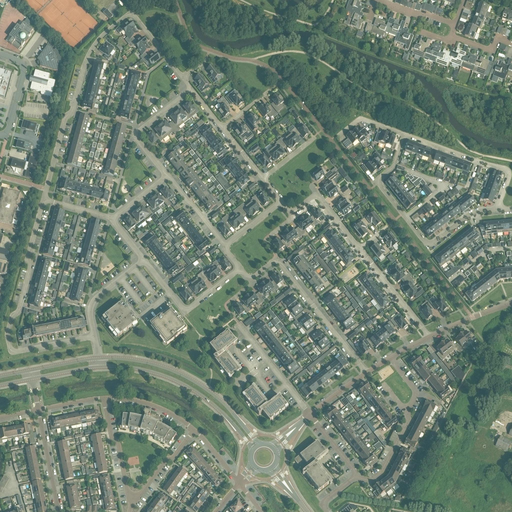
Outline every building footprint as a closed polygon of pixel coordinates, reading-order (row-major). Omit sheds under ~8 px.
[(361,3),(359,3),(352,0),(349,0),(346,11),(350,13),(360,16),(362,8),(360,7),(361,3)] [(478,9),(488,13),(490,6),(480,3),(478,9)] [(486,18),(488,13),(478,9),(476,15),(486,18)] [(109,12),(107,10),(103,13),(105,15),(110,20),(113,16),(109,12)] [(508,21),(511,12),(506,10),(502,19),(508,21)] [(362,17),(360,16),(350,13),(346,25),(360,30),(363,22),(360,21),(362,17)] [(484,24),(486,18),(476,15),(474,20),(484,24)] [(387,26),(383,25),(384,22),(377,19),(374,26),(371,24),(368,32),(383,37),(384,34),(384,33),(387,26)] [(396,37),(403,22),(402,22),(401,27),(396,25),(398,22),(390,19),(387,26),(384,33),(396,37)] [(482,30),(484,24),(474,20),(473,25),(472,26),(479,28),(479,29),(482,30)] [(122,25),(116,30),(119,34),(123,31),(126,34),(125,35),(134,28),(130,22),(124,27),(122,25)] [(403,22),(396,37),(394,42),(406,47),(404,51),(408,52),(414,37),(406,34),(407,31),(403,30),(406,23),(403,22)] [(32,31),(26,26),(23,23),(20,28),(17,26),(9,37),(10,37),(11,35),(13,37),(9,43),(12,45),(18,50),(21,47),(22,47),(22,46),(22,47),(25,43),(25,44),(26,43),(27,43),(27,42),(28,41),(28,40),(29,39),(28,39),(30,35),(32,31)] [(472,26),(473,25),(469,24),(467,30),(477,34),(479,29),(479,28),(472,26)] [(128,45),(134,40),(133,38),(138,34),(136,32),(137,31),(135,28),(134,29),(135,28),(134,28),(125,35),(127,38),(125,40),(128,45)] [(475,40),(477,34),(467,30),(465,36),(475,40)] [(114,42),(117,46),(124,40),(121,37),(114,42)] [(137,51),(147,43),(143,38),(136,43),(134,40),(128,45),(129,45),(130,44),(132,47),(134,45),(138,50),(137,51)] [(424,60),(431,41),(428,40),(426,44),(422,42),(421,45),(416,44),(412,56),(424,60)] [(109,61),(112,57),(110,55),(114,48),(106,42),(103,46),(103,45),(101,48),(101,49),(100,51),(105,55),(104,57),(109,61)] [(142,60),(147,56),(145,54),(150,49),(146,44),(147,43),(137,51),(142,56),(140,57),(142,60)] [(428,48),(424,60),(436,64),(440,52),(441,49),(442,46),(435,43),(434,43),(432,49),(428,48)] [(37,60),(38,60),(38,61),(39,61),(37,62),(37,63),(37,64),(38,65),(40,65),(40,66),(40,67),(57,71),(58,69),(58,67),(58,64),(58,63),(61,63),(60,60),(60,57),(58,53),(57,50),(56,49),(54,51),(52,49),(51,47),(49,46),(48,45),(37,60)] [(449,64),(453,52),(454,49),(451,48),(450,52),(445,51),(444,54),(440,52),(436,64),(448,68),(449,64)] [(461,68),(466,53),(458,51),(457,53),(453,52),(449,64),(461,68)] [(147,56),(142,60),(146,65),(149,63),(151,66),(152,65),(153,66),(156,63),(155,62),(160,59),(155,53),(149,58),(147,56)] [(473,72),(477,61),(478,58),(470,55),(469,58),(465,56),(461,68),(473,72)] [(477,61),(473,72),(485,76),(490,62),(482,59),(481,62),(477,61)] [(94,62),(93,66),(93,67),(102,70),(105,71),(107,65),(108,62),(102,60),(101,63),(95,61),(94,63),(94,62)] [(507,76),(510,66),(503,64),(502,67),(497,65),(493,76),(505,80),(507,76)] [(3,67),(0,66),(0,97),(5,100),(12,74),(6,72),(7,70),(5,69),(4,72),(2,71),(3,67)] [(213,84),(218,80),(216,78),(220,75),(212,66),(206,70),(212,77),(209,79),(213,84)] [(129,70),(127,77),(131,78),(138,80),(139,80),(139,79),(140,79),(141,75),(140,75),(141,74),(134,72),(135,69),(129,68),(129,70)] [(48,79),(49,75),(35,71),(33,78),(31,77),(30,82),(32,83),(30,90),(42,93),(41,95),(51,98),(55,81),(48,79)] [(200,75),(195,80),(200,86),(197,88),(201,94),(206,90),(204,88),(208,85),(207,84),(208,83),(205,80),(204,81),(200,75)] [(127,77),(126,82),(129,82),(138,85),(139,81),(138,81),(138,80),(131,78),(127,77)] [(231,94),(226,98),(230,104),(233,102),(236,106),(237,106),(238,107),(239,106),(239,107),(242,104),(243,103),(240,99),(241,99),(239,96),(238,97),(237,95),(237,94),(235,91),(231,94)] [(272,100),(275,104),(272,107),(277,112),(282,108),(280,105),(283,102),(282,100),(280,97),(279,98),(277,94),(276,95),(275,95),(272,97),(272,98),(271,99),(272,100)] [(226,108),(229,105),(223,98),(217,102),(221,107),(218,110),(219,111),(219,112),(221,115),(222,114),(224,118),(225,117),(226,117),(229,115),(229,114),(230,113),(229,112),(226,108)] [(94,109),(95,105),(84,102),(84,103),(83,103),(82,107),(83,107),(82,108),(89,110),(88,112),(95,114),(97,110),(94,109)] [(186,104),(182,106),(187,112),(191,118),(199,112),(196,107),(196,108),(195,106),(192,108),(190,105),(189,104),(188,103),(187,102),(186,104)] [(268,110),(265,106),(264,106),(263,105),(262,106),(262,105),(259,108),(258,109),(264,117),(268,115),(270,118),(273,116),(274,117),(277,115),(271,108),(268,110)] [(178,110),(174,113),(183,124),(191,118),(187,112),(184,114),(180,110),(179,111),(178,110)] [(130,115),(130,114),(119,111),(117,117),(116,117),(115,120),(121,121),(122,118),(128,120),(129,119),(130,115)] [(179,128),(183,124),(174,113),(171,115),(172,116),(170,118),(174,123),(171,125),(177,132),(180,130),(179,128)] [(247,120),(250,124),(248,126),(252,132),(258,128),(255,125),(258,122),(257,120),(255,117),(252,114),(251,115),(250,114),(247,117),(248,117),(247,118),(248,120),(247,120)] [(37,124),(23,121),(19,120),(23,121),(21,128),(17,127),(17,128),(21,129),(35,133),(35,132),(37,133),(36,136),(39,125),(37,124)] [(177,132),(171,125),(168,127),(165,122),(163,124),(162,122),(159,125),(168,136),(173,133),(174,135),(177,132)] [(296,131),(299,134),(299,133),(303,139),(304,138),(305,138),(308,136),(307,135),(308,134),(308,133),(301,124),(298,126),(300,128),(296,131)] [(156,129),(155,130),(158,135),(156,137),(160,143),(163,140),(167,136),(168,137),(168,136),(159,125),(155,128),(156,129)] [(244,130),(240,125),(240,126),(239,125),(238,126),(237,125),(234,127),(235,128),(233,129),(236,132),(238,135),(240,137),(243,134),(248,140),(253,136),(246,127),(244,130)] [(210,131),(208,128),(208,129),(206,126),(203,129),(201,126),(199,128),(195,131),(190,135),(192,137),(196,134),(198,132),(200,135),(201,138),(210,131)] [(299,134),(296,131),(293,126),(290,129),(289,129),(289,131),(291,135),(288,137),(295,146),(298,144),(298,143),(300,141),(296,136),(299,134)] [(357,128),(351,133),(358,141),(360,144),(366,139),(365,138),(368,136),(362,128),(359,130),(357,128)] [(148,135),(147,137),(151,142),(148,144),(149,145),(150,147),(158,141),(160,143),(156,137),(151,131),(147,134),(148,135)] [(210,131),(201,138),(205,142),(207,141),(213,136),(211,133),(212,133),(210,131)] [(385,146),(389,135),(382,132),(380,138),(376,136),(374,142),(385,146)] [(358,140),(358,141),(351,133),(346,137),(348,139),(342,144),(347,149),(352,144),(352,145),(358,140)] [(389,135),(385,146),(385,145),(392,147),(391,149),(394,151),(397,144),(393,143),(396,137),(389,135)] [(209,147),(217,141),(213,136),(207,141),(211,145),(209,146),(209,147)] [(293,148),(295,146),(288,137),(286,140),(285,138),(282,140),(281,139),(279,141),(283,146),(285,144),(290,149),(292,147),(293,148)] [(18,139),(16,148),(30,152),(32,143),(18,139)] [(213,152),(221,145),(219,142),(219,143),(217,141),(209,147),(211,149),(213,152)] [(280,148),(283,146),(279,141),(276,143),(277,144),(275,146),(276,147),(273,150),(272,148),(280,158),(282,156),(282,155),(285,153),(280,148)] [(411,153),(414,145),(408,142),(405,152),(410,155),(411,153)] [(190,147),(194,151),(198,147),(195,143),(190,147)] [(221,145),(213,152),(214,151),(216,153),(216,152),(218,155),(217,156),(218,158),(223,155),(221,153),(225,150),(223,148),(223,147),(221,145)] [(417,155),(420,147),(414,145),(411,153),(417,155)] [(171,163),(181,155),(178,151),(180,150),(177,147),(172,151),(174,153),(167,159),(171,163)] [(417,155),(416,157),(419,158),(419,159),(421,160),(422,157),(425,149),(420,147),(417,155)] [(267,151),(263,154),(265,156),(267,159),(270,157),(271,158),(274,162),(277,160),(280,158),(272,148),(267,152),(267,151)] [(430,163),(432,157),(429,156),(431,151),(425,149),(422,157),(428,159),(427,162),(430,163)] [(440,163),(443,155),(437,153),(435,158),(432,157),(430,163),(433,164),(434,161),(440,163)] [(82,159),(78,158),(70,155),(68,160),(77,163),(81,164),(82,159)] [(174,168),(185,160),(181,155),(171,163),(174,168)] [(371,163),(377,171),(378,171),(378,172),(383,168),(382,167),(383,167),(379,162),(382,160),(378,155),(375,157),(377,159),(371,163)] [(445,165),(448,157),(443,155),(440,163),(445,165)] [(267,159),(265,156),(261,159),(259,156),(257,158),(264,168),(265,167),(266,168),(267,168),(270,166),(270,165),(271,164),(267,159)] [(12,159),(10,167),(24,171),(26,172),(24,177),(33,180),(38,159),(30,157),(28,164),(12,159)] [(221,161),(219,163),(223,168),(226,166),(228,168),(235,162),(233,160),(232,160),(230,157),(227,160),(226,158),(221,161)] [(445,165),(444,167),(450,169),(451,167),(454,159),(448,157),(445,165)] [(450,169),(450,170),(455,172),(456,169),(459,161),(454,159),(451,167),(450,169)] [(178,172),(186,166),(182,162),(185,160),(174,168),(178,172)] [(456,169),(455,172),(461,174),(462,172),(465,163),(459,161),(456,169)] [(228,168),(226,169),(228,171),(229,171),(230,173),(238,167),(236,165),(237,164),(235,162),(228,168)] [(372,176),(377,171),(371,163),(365,167),(364,165),(361,168),(365,173),(368,171),(372,176)] [(462,172),(461,174),(466,176),(467,173),(468,174),(471,165),(465,163),(462,172)] [(186,166),(178,172),(181,176),(191,168),(189,170),(186,166)] [(234,178),(242,172),(238,167),(230,173),(234,178)] [(191,168),(181,176),(184,180),(195,172),(191,168)] [(327,179),(335,173),(335,172),(332,174),(330,171),(327,173),(322,168),(319,171),(318,170),(313,173),(314,175),(312,176),(317,182),(320,179),(323,177),(324,176),(327,179)] [(347,177),(342,169),(341,168),(338,170),(344,179),(347,177)] [(102,169),(101,174),(104,175),(113,178),(114,172),(105,170),(102,169)] [(62,172),(60,178),(63,179),(62,181),(61,184),(60,188),(61,188),(60,190),(66,192),(69,180),(63,178),(65,172),(62,172)] [(187,186),(198,177),(195,172),(184,180),(185,182),(187,186)] [(237,183),(246,176),(244,174),(242,172),(234,178),(236,177),(237,179),(239,182),(237,183)] [(490,177),(500,181),(502,175),(497,173),(497,174),(491,172),(490,177)] [(326,193),(336,185),(332,180),(337,176),(335,173),(327,179),(329,182),(328,183),(327,183),(325,185),(322,188),(326,193)] [(399,182),(393,174),(386,179),(388,182),(385,184),(388,187),(390,189),(399,182)] [(237,183),(236,184),(240,188),(242,191),(248,186),(246,184),(249,181),(247,179),(248,178),(246,176),(237,183)] [(192,190),(202,182),(198,177),(187,186),(190,189),(191,188),(192,190)] [(498,186),(500,181),(490,177),(491,178),(489,183),(498,186)] [(71,192),(74,181),(69,180),(66,192),(66,191),(71,192)] [(195,194),(205,186),(202,182),(192,190),(195,194)] [(399,182),(390,189),(393,193),(402,186),(399,182)] [(486,182),(484,188),(487,189),(496,192),(498,186),(489,183),(486,182)] [(83,187),(81,195),(86,196),(88,188),(89,184),(84,183),(84,184),(83,187)] [(340,196),(348,190),(346,186),(340,191),(338,188),(336,190),(334,187),(336,186),(336,185),(326,193),(330,199),(331,199),(334,196),(334,197),(337,195),(336,194),(338,193),(340,196)] [(199,198),(209,190),(205,186),(195,194),(199,198)] [(396,197),(405,190),(402,186),(393,193),(396,197)] [(432,194),(427,188),(426,186),(422,189),(428,197),(432,194)] [(163,189),(160,191),(164,197),(171,205),(173,208),(175,207),(171,201),(174,198),(172,196),(175,194),(173,192),(172,191),(170,193),(166,188),(164,190),(163,189)] [(12,219),(13,216),(14,216),(17,203),(17,200),(18,200),(20,193),(4,189),(2,196),(3,196),(2,199),(1,198),(0,202),(0,222),(11,225),(13,219),(12,219)] [(494,198),(496,192),(487,189),(485,195),(494,198)] [(103,190),(100,201),(106,202),(107,200),(108,197),(109,193),(108,193),(109,191),(103,190)] [(209,190),(199,198),(202,202),(212,194),(209,190)] [(340,211),(350,203),(348,200),(350,198),(348,196),(351,193),(348,190),(340,196),(343,199),(341,201),(341,200),(338,202),(339,203),(336,205),(335,205),(340,211)] [(399,201),(406,195),(403,191),(405,190),(396,197),(399,201)] [(258,194),(255,197),(257,199),(259,202),(263,207),(264,206),(265,207),(268,204),(269,203),(268,201),(262,193),(260,191),(258,194)] [(463,198),(470,207),(474,203),(472,200),(474,198),(470,193),(463,198)] [(205,207),(216,198),(212,194),(202,202),(205,207)] [(406,195),(399,201),(403,205),(411,198),(408,194),(406,195)] [(171,205),(164,197),(162,199),(158,195),(156,196),(155,195),(152,198),(161,209),(159,207),(164,203),(168,208),(171,205)] [(491,203),(494,198),(485,195),(483,200),(480,199),(479,202),(485,205),(486,202),(491,203)] [(259,202),(257,199),(255,197),(252,199),(253,200),(251,202),(252,203),(249,206),(255,214),(258,212),(258,211),(260,209),(256,204),(259,202)] [(153,215),(161,209),(152,198),(149,200),(150,201),(148,203),(151,208),(149,210),(153,215)] [(216,198),(205,207),(209,211),(216,206),(218,208),(223,204),(221,201),(219,203),(216,198)] [(411,198),(403,205),(404,206),(403,207),(406,210),(409,208),(410,210),(415,206),(413,204),(415,203),(411,198)] [(466,210),(470,207),(463,198),(463,199),(459,202),(466,210)] [(459,202),(455,205),(462,213),(466,210),(459,202)] [(350,203),(340,211),(344,216),(347,214),(348,214),(350,212),(350,211),(352,210),(354,213),(360,209),(357,205),(354,208),(352,205),(350,203)] [(255,214),(249,206),(246,208),(243,205),(238,208),(243,214),(246,212),(250,218),(252,216),(253,216),(255,214)] [(462,213),(455,205),(451,208),(457,215),(461,212),(462,213)] [(153,215),(149,210),(146,212),(142,207),(140,209),(139,207),(136,210),(145,222),(153,215)] [(241,216),(243,214),(238,208),(234,212),(236,216),(233,218),(240,226),(243,224),(242,224),(245,222),(241,216)] [(446,210),(453,218),(457,215),(451,208),(447,211),(446,210)] [(314,219),(317,222),(320,220),(322,222),(324,219),(317,210),(316,210),(315,209),(314,210),(314,209),(310,212),(311,212),(310,213),(314,219)] [(134,214),(132,215),(136,220),(133,222),(138,228),(145,222),(136,210),(133,213),(134,214)] [(446,210),(442,213),(449,221),(453,218),(446,210)] [(177,224),(185,217),(185,216),(183,213),(182,213),(181,212),(176,216),(175,214),(168,219),(172,223),(174,221),(177,224)] [(445,225),(449,221),(442,213),(438,216),(445,225)] [(362,219),(369,228),(369,227),(368,226),(372,223),(375,227),(380,223),(380,222),(378,218),(377,219),(373,214),(368,218),(367,216),(362,219)] [(317,222),(314,219),(311,221),(307,215),(304,218),(304,217),(301,219),(308,228),(311,225),(312,226),(314,225),(315,226),(317,224),(317,223),(317,222)] [(138,228),(133,222),(128,216),(125,219),(126,220),(124,222),(128,227),(126,229),(128,232),(135,226),(137,228),(138,228)] [(240,226),(233,218),(230,220),(227,216),(222,220),(225,224),(227,227),(230,225),(234,230),(237,228),(237,229),(240,226)] [(441,228),(445,225),(438,216),(434,219),(434,218),(441,228)] [(180,228),(188,222),(187,221),(188,220),(185,218),(186,217),(185,217),(177,224),(180,228)] [(437,231),(441,228),(434,218),(430,222),(437,231)] [(305,230),(308,228),(301,219),(298,221),(299,222),(296,224),(300,229),(298,231),(302,236),(304,234),(304,233),(306,231),(305,230)] [(368,228),(369,228),(362,219),(361,219),(362,220),(358,223),(359,225),(354,229),(358,234),(358,235),(360,238),(361,237),(362,238),(367,234),(364,230),(368,227),(368,228)] [(88,225),(99,228),(100,225),(101,222),(98,222),(90,220),(88,225)] [(183,232),(192,225),(189,222),(189,223),(188,222),(180,228),(183,232)] [(426,225),(433,234),(437,231),(430,222),(429,222),(431,224),(427,227),(426,225)] [(227,227),(225,224),(222,227),(221,226),(218,228),(224,236),(225,236),(226,237),(227,236),(228,236),(231,234),(230,233),(231,232),(227,227)] [(328,224),(321,229),(325,233),(326,232),(326,231),(331,227),(328,224)] [(484,228),(479,228),(481,234),(484,234),(485,235),(491,235),(490,224),(484,224),(484,228)] [(192,225),(183,232),(186,236),(194,230),(194,229),(194,228),(192,225)] [(429,238),(433,234),(426,225),(421,230),(423,233),(424,232),(429,238)] [(302,236),(298,231),(296,233),(291,228),(289,230),(288,229),(286,231),(292,240),(295,238),(296,239),(299,237),(299,238),(302,236)] [(473,229),(468,233),(474,241),(479,237),(478,236),(481,234),(479,228),(475,231),(473,229)] [(190,240),(198,233),(196,230),(195,231),(194,230),(186,236),(187,236),(190,240)] [(289,242),(292,240),(286,231),(283,234),(281,236),(285,242),(282,244),(284,246),(285,246),(286,248),(289,246),(288,245),(290,244),(289,242)] [(327,242),(335,236),(333,234),(331,231),(328,234),(326,232),(325,233),(320,236),(322,239),(323,238),(327,242)] [(149,238),(144,242),(145,243),(144,244),(147,247),(147,246),(148,247),(155,241),(157,240),(158,239),(156,236),(152,232),(148,236),(149,238)] [(193,244),(201,238),(200,237),(200,236),(198,233),(190,240),(193,244)] [(468,233),(463,236),(470,245),(473,242),(474,244),(476,243),(474,241),(468,233)] [(388,243),(384,246),(389,253),(394,250),(392,248),(397,244),(393,239),(394,238),(391,235),(390,236),(390,235),(384,239),(388,243)] [(327,243),(326,243),(330,248),(331,247),(332,246),(339,241),(337,239),(337,238),(335,236),(327,242),(327,243)] [(463,236),(458,240),(465,248),(466,250),(468,249),(466,247),(470,245),(463,236)] [(193,244),(192,244),(196,248),(204,241),(202,238),(201,239),(201,238),(193,244)] [(284,246),(282,244),(278,239),(277,240),(276,239),(273,241),(274,242),(272,243),(273,244),(279,252),(282,250),(281,249),(284,246)] [(155,241),(148,247),(151,250),(152,251),(158,246),(160,244),(157,240),(155,241)] [(458,240),(454,244),(460,252),(465,248),(458,240)] [(204,241),(196,248),(198,251),(196,253),(199,257),(205,252),(203,250),(208,246),(208,245),(206,242),(205,242),(204,241)] [(332,246),(331,247),(335,252),(342,246),(339,241),(332,246)] [(158,246),(152,251),(153,252),(152,252),(155,255),(163,249),(163,248),(160,244),(158,246)] [(450,247),(449,248),(456,256),(460,252),(454,244),(450,247)] [(385,257),(389,253),(384,246),(379,250),(376,245),(371,250),(372,251),(371,251),(373,254),(374,254),(378,259),(383,255),(385,257)] [(338,257),(346,250),(342,246),(335,252),(338,257)] [(449,248),(444,251),(451,260),(456,256),(449,248)] [(158,259),(166,253),(163,249),(155,255),(157,258),(158,259)] [(295,260),(292,262),(296,268),(304,262),(305,260),(302,256),(305,253),(302,250),(297,254),(293,258),(295,260)] [(342,261),(350,255),(348,252),(348,253),(346,250),(338,257),(342,261)] [(444,251),(439,255),(446,263),(451,260),(444,251)] [(161,263),(169,257),(166,253),(158,259),(159,260),(158,260),(161,263)] [(342,261),(341,262),(345,266),(343,268),(345,270),(352,265),(350,262),(354,260),(352,257),(350,255),(342,261)] [(439,255),(435,259),(439,264),(438,265),(440,268),(446,263),(439,255)] [(165,267),(171,262),(168,258),(169,257),(161,263),(163,266),(164,266),(165,267)] [(55,264),(56,260),(47,258),(47,260),(42,259),(40,265),(50,268),(51,263),(55,264)] [(218,264),(220,267),(224,272),(226,271),(226,272),(229,269),(230,268),(229,266),(223,258),(220,260),(221,261),(218,264)] [(304,262),(296,268),(299,271),(306,265),(309,264),(306,260),(305,260),(304,262)] [(167,271),(176,264),(174,265),(171,262),(165,267),(165,268),(167,271)] [(220,267),(218,264),(216,262),(213,264),(214,265),(212,267),(213,268),(210,271),(217,279),(219,277),(219,276),(221,274),(217,269),(220,267)] [(392,278),(401,271),(399,269),(400,268),(398,265),(399,264),(397,262),(392,266),(394,268),(389,272),(391,275),(390,275),(392,278)] [(306,265),(299,271),(302,275),(312,267),(309,263),(309,264),(306,265)] [(176,264),(167,271),(168,272),(167,272),(170,275),(171,276),(176,272),(178,274),(184,269),(182,267),(180,269),(176,264)] [(76,275),(86,278),(88,271),(83,270),(84,267),(78,266),(77,270),(76,275)] [(312,267),(302,275),(306,279),(315,271),(312,267)] [(203,272),(200,274),(204,279),(207,277),(211,283),(213,281),(214,281),(217,279),(210,271),(209,269),(206,272),(204,273),(203,272)] [(500,280),(505,280),(505,270),(496,271),(500,280)] [(309,283),(318,275),(315,271),(306,279),(309,283)] [(405,282),(411,276),(409,273),(407,275),(405,273),(403,274),(401,271),(392,278),(395,281),(395,280),(397,283),(403,279),(405,282)] [(495,284),(500,280),(496,271),(489,276),(488,274),(495,284)] [(74,274),(73,279),(76,280),(85,282),(86,278),(76,275),(74,274)] [(202,281),(204,279),(200,274),(198,276),(199,278),(196,279),(197,281),(194,283),(201,291),(204,289),(203,289),(206,287),(202,281)] [(275,283),(277,286),(280,283),(281,285),(284,282),(277,274),(277,275),(276,274),(275,275),(274,274),(271,276),(272,277),(271,278),(275,283)] [(495,284),(488,274),(483,278),(485,280),(490,287),(495,283),(495,284)] [(318,275),(309,283),(313,288),(322,280),(318,275)] [(361,275),(357,279),(359,281),(362,286),(370,280),(369,278),(368,277),(368,278),(366,275),(363,278),(361,275)] [(407,284),(402,289),(404,291),(403,292),(406,294),(415,287),(414,287),(412,285),(414,283),(412,281),(410,278),(411,276),(405,282),(407,284)] [(452,284),(453,286),(454,285),(455,284),(456,284),(456,283),(457,283),(458,283),(459,285),(465,280),(462,276),(458,279),(452,284)] [(73,279),(72,284),(75,285),(83,287),(85,282),(76,280),(73,279)] [(481,279),(479,281),(481,283),(486,290),(490,287),(485,280),(482,282),(481,279)] [(277,286),(275,283),(272,286),(268,280),(265,282),(262,284),(269,292),(272,290),(273,291),(275,289),(276,290),(278,289),(276,286),(277,286)] [(325,284),(322,280),(313,288),(316,292),(323,286),(325,289),(330,285),(327,282),(325,284)] [(366,290),(374,285),(372,282),(372,281),(372,282),(370,280),(362,286),(366,290)] [(198,294),(201,291),(194,283),(191,285),(190,284),(188,286),(187,285),(185,287),(187,289),(186,289),(188,292),(191,290),(195,295),(198,293),(198,294)] [(482,293),(486,290),(481,283),(476,286),(482,293)] [(72,284),(70,289),(74,290),(82,292),(83,287),(75,285),(72,284)] [(266,295),(269,292),(262,284),(259,286),(260,287),(257,289),(261,294),(259,296),(264,302),(263,301),(265,299),(264,298),(267,296),(266,295)] [(370,295),(377,289),(374,285),(366,290),(368,293),(370,295)] [(478,296),(482,293),(476,286),(472,289),(471,288),(478,297),(478,296)] [(330,291),(335,296),(339,292),(335,287),(330,291)] [(415,287),(406,294),(408,297),(410,299),(416,295),(418,298),(424,293),(420,287),(417,290),(415,287)] [(291,292),(288,288),(282,293),(285,297),(291,292)] [(472,302),(478,297),(471,288),(465,292),(466,294),(469,299),(470,299),(472,302)] [(70,289),(69,294),(71,294),(81,297),(82,292),(74,290),(70,289)] [(188,292),(186,289),(183,292),(182,291),(179,293),(186,301),(187,302),(188,301),(189,301),(192,299),(191,298),(192,297),(188,292)] [(374,300),(381,294),(377,289),(370,295),(372,297),(374,300)] [(327,306),(337,299),(331,291),(326,295),(328,297),(323,301),(327,306)] [(264,302),(259,296),(256,298),(252,293),(250,295),(249,294),(246,296),(253,305),(256,302),(259,306),(264,302)] [(65,298),(64,302),(73,304),(73,302),(79,303),(81,297),(71,294),(69,294),(68,294),(66,299),(65,298)] [(377,305),(385,298),(383,296),(381,294),(374,300),(376,302),(377,305)] [(250,307),(253,305),(246,296),(244,298),(244,299),(242,301),(246,306),(243,309),(245,311),(247,313),(252,309),(250,307)] [(434,296),(428,301),(431,304),(435,310),(438,308),(439,309),(441,312),(442,311),(443,312),(444,312),(447,310),(447,309),(448,308),(442,300),(439,302),(434,296)] [(286,310),(295,302),(292,298),(287,301),(285,299),(280,303),(286,310)] [(385,298),(377,305),(381,309),(379,311),(381,313),(387,308),(385,306),(389,304),(387,301),(387,300),(385,298)] [(330,310),(339,304),(335,300),(337,299),(327,306),(330,310)] [(40,307),(41,302),(31,300),(29,306),(34,307),(33,310),(39,311),(40,307)] [(295,302),(286,310),(290,314),(299,307),(295,302)] [(424,310),(421,312),(427,320),(428,319),(429,320),(432,317),(431,317),(432,316),(432,315),(432,314),(429,310),(431,308),(427,302),(424,304),(421,306),(423,308),(424,310)] [(122,303),(102,318),(118,337),(137,322),(122,303)] [(245,311),(243,309),(239,303),(237,304),(234,306),(234,307),(233,308),(234,309),(240,317),(243,315),(242,314),(245,311)] [(334,314),(340,309),(337,305),(339,304),(330,310),(334,314)] [(299,307),(290,314),(293,319),(295,321),(300,318),(298,315),(303,312),(299,307)] [(340,309),(334,314),(337,318),(344,313),(345,311),(342,307),(340,309)] [(181,321),(171,309),(150,325),(167,345),(187,329),(181,321)] [(267,313),(273,320),(276,318),(270,311),(267,313)] [(344,313),(337,318),(340,322),(347,317),(349,315),(345,311),(344,313)] [(347,317),(340,322),(343,326),(350,320),(352,319),(349,315),(347,317)] [(300,318),(295,321),(297,324),(299,322),(303,327),(301,328),(301,329),(310,321),(307,316),(302,320),(300,318)] [(395,327),(398,325),(401,329),(402,330),(403,329),(404,329),(407,327),(407,326),(408,325),(402,317),(398,320),(396,317),(390,321),(395,327)] [(258,324),(254,328),(257,333),(267,325),(261,318),(256,322),(258,324)] [(83,319),(76,320),(78,330),(85,328),(85,326),(87,326),(86,321),(84,322),(83,319)] [(350,320),(343,326),(347,331),(352,327),(353,330),(358,326),(356,323),(354,325),(350,320)] [(307,336),(312,332),(310,330),(314,326),(310,321),(301,329),(307,336)] [(382,327),(390,337),(395,333),(391,328),(393,326),(390,322),(382,327)] [(261,337),(271,330),(267,325),(257,333),(261,337)] [(382,327),(378,331),(385,341),(390,337),(382,327)] [(35,328),(28,330),(30,339),(36,338),(35,328)] [(22,331),(23,340),(30,339),(28,330),(22,331)] [(265,342),(274,335),(271,330),(261,337),(265,342)] [(376,332),(373,335),(375,337),(380,344),(385,341),(378,331),(376,330),(375,331),(376,332)] [(312,343),(322,335),(318,331),(313,334),(312,332),(307,336),(312,343)] [(237,343),(236,341),(235,341),(228,332),(210,346),(217,356),(216,357),(216,356),(213,358),(215,360),(230,379),(239,371),(240,371),(241,370),(226,351),(237,343)] [(350,340),(356,335),(354,332),(347,337),(350,340)] [(469,337),(465,332),(463,334),(462,333),(460,335),(468,346),(473,342),(476,340),(472,335),(469,337)] [(296,341),(290,333),(288,335),(290,338),(289,338),(293,343),(295,342),(296,341)] [(269,347),(278,339),(274,335),(265,342),(269,347)] [(316,347),(326,340),(322,335),(312,343),(313,343),(315,341),(318,346),(316,347)] [(468,346),(460,335),(457,338),(455,340),(459,345),(456,348),(457,349),(460,353),(463,351),(463,350),(468,346)] [(368,339),(366,341),(370,345),(372,344),(376,348),(380,344),(375,337),(370,341),(368,339)] [(367,350),(368,350),(364,346),(367,344),(362,338),(359,340),(361,342),(358,344),(359,345),(356,348),(363,356),(364,355),(364,356),(367,353),(367,352),(368,352),(367,350)] [(272,351),(282,344),(278,339),(269,347),(272,351)] [(326,340),(316,347),(322,355),(329,349),(327,347),(329,345),(326,340)] [(451,346),(446,341),(444,343),(444,342),(441,344),(449,355),(457,349),(456,348),(453,344),(451,346)] [(276,356),(286,349),(282,344),(272,351),(276,356)] [(449,355),(441,344),(438,346),(439,347),(436,349),(441,354),(438,356),(442,361),(445,359),(444,358),(449,355)] [(280,361),(289,353),(286,349),(276,356),(280,361)] [(284,366),(293,358),(289,353),(280,361),(284,366)] [(336,360),(343,369),(348,365),(341,356),(336,360)] [(414,368),(421,362),(422,362),(418,357),(415,359),(414,358),(411,360),(412,362),(409,364),(413,368),(414,368)] [(287,370),(297,363),(293,358),(284,366),(287,370)] [(339,372),(343,369),(336,360),(332,363),(339,372)] [(417,373),(425,367),(421,362),(414,368),(417,373)] [(297,363),(287,370),(291,375),(296,372),(298,374),(302,370),(297,363)] [(335,375),(339,372),(332,363),(328,366),(335,375)] [(425,367),(417,373),(421,377),(428,372),(432,369),(428,364),(425,367)] [(331,378),(335,375),(328,366),(324,370),(331,378)] [(460,369),(453,375),(460,385),(465,375),(460,369)] [(327,381),(331,378),(324,370),(320,373),(327,381)] [(428,372),(421,377),(425,382),(435,374),(434,374),(432,376),(428,372)] [(323,385),(327,381),(320,373),(316,376),(323,385)] [(431,385),(438,379),(435,374),(425,382),(427,380),(431,385)] [(319,388),(323,385),(316,376),(312,379),(319,388)] [(315,391),(319,388),(312,379),(308,382),(315,391)] [(435,390),(442,384),(438,379),(431,385),(435,390)] [(311,394),(315,391),(308,382),(304,385),(311,394)] [(360,395),(370,388),(366,383),(363,385),(362,384),(359,387),(360,388),(357,390),(361,395),(360,395)] [(442,384),(435,390),(438,394),(438,395),(446,388),(442,384)] [(252,387),(243,395),(257,413),(258,416),(261,413),(262,412),(270,422),(288,407),(280,398),(281,398),(279,396),(268,404),(253,385),(252,387)] [(306,398),(311,394),(304,385),(299,389),(306,398)] [(370,388),(360,395),(364,400),(372,393),(369,389),(370,388)] [(446,388),(438,395),(442,400),(448,395),(449,397),(454,393),(452,391),(450,393),(446,388)] [(364,400),(363,400),(367,404),(369,403),(376,397),(372,393),(364,400)] [(367,404),(366,405),(369,409),(372,407),(379,401),(376,397),(369,403),(367,404)] [(369,409),(366,411),(368,413),(371,411),(373,413),(375,411),(382,406),(379,401),(372,407),(369,409)] [(423,407),(432,412),(433,412),(436,406),(438,408),(440,405),(434,402),(433,405),(426,401),(423,407)] [(379,415),(386,410),(382,406),(375,411),(379,415)] [(430,417),(432,412),(423,407),(424,407),(421,413),(430,417)] [(329,420),(337,413),(334,408),(331,410),(330,409),(327,412),(328,413),(325,415),(329,420)] [(382,420),(389,414),(386,410),(379,415),(382,420)] [(90,413),(92,423),(101,421),(99,413),(96,414),(96,412),(90,413)] [(337,413),(329,420),(330,419),(333,423),(340,418),(342,416),(338,412),(337,413)] [(427,422),(430,417),(421,413),(418,418),(427,422)] [(389,414),(382,420),(385,424),(393,418),(392,418),(389,414)] [(169,446),(176,435),(173,433),(167,429),(161,426),(158,424),(160,419),(153,416),(150,415),(150,416),(145,415),(144,419),(134,417),(127,415),(123,415),(121,428),(134,430),(146,434),(158,439),(169,446)] [(336,428),(343,422),(340,418),(333,423),(336,428)] [(393,418),(380,428),(382,430),(384,429),(386,431),(389,429),(391,427),(392,428),(395,426),(394,425),(397,423),(393,418)] [(424,428),(427,422),(418,418),(416,423),(424,428)] [(52,431),(60,429),(58,419),(53,420),(53,422),(50,423),(52,431)] [(343,422),(336,428),(340,432),(347,426),(349,424),(350,424),(346,420),(343,422)] [(421,433),(424,428),(416,423),(413,429),(421,433)] [(347,426),(340,432),(343,436),(351,429),(352,429),(349,424),(347,426)] [(21,427),(23,437),(26,436),(26,438),(27,439),(29,438),(30,444),(32,444),(32,446),(36,446),(36,443),(35,443),(34,439),(37,439),(36,433),(33,434),(32,431),(28,432),(27,425),(21,427)] [(347,440),(355,434),(351,429),(343,436),(347,440)] [(419,438),(421,433),(413,429),(410,434),(419,438)] [(416,443),(419,438),(410,434),(408,439),(407,439),(416,444),(417,444),(416,443)] [(353,435),(347,440),(350,444),(357,439),(353,435)] [(357,439),(350,444),(353,449),(360,443),(362,441),(359,437),(357,439)] [(496,447),(507,453),(511,443),(511,442),(501,437),(496,447)] [(414,449),(416,444),(407,439),(404,444),(411,448),(409,451),(415,453),(416,451),(414,449)] [(360,443),(353,449),(357,453),(364,447),(365,446),(366,446),(362,441),(360,443)] [(305,475),(317,490),(319,488),(321,491),(329,484),(330,485),(332,484),(317,465),(318,465),(316,463),(328,453),(326,451),(325,452),(318,444),(316,446),(315,444),(306,451),(305,451),(294,460),(303,472),(303,473),(302,474),(303,475),(304,476),(305,475)] [(357,453),(360,457),(369,450),(365,446),(364,447),(357,453)] [(188,460),(196,453),(192,449),(191,450),(189,448),(183,453),(188,460)] [(369,450),(360,457),(363,461),(362,462),(363,462),(371,455),(370,456),(368,454),(370,452),(369,450)] [(401,450),(398,455),(408,460),(411,455),(413,456),(415,453),(409,451),(408,453),(401,450)] [(196,453),(188,460),(189,460),(192,464),(200,457),(196,453)] [(371,455),(363,462),(366,467),(369,465),(371,467),(378,461),(377,459),(375,460),(371,455)] [(399,456),(396,461),(405,465),(407,466),(409,461),(408,460),(398,455),(399,456)] [(195,468),(203,461),(200,457),(192,464),(195,468)] [(207,465),(203,461),(195,468),(197,470),(196,471),(196,472),(197,474),(199,472),(207,465)] [(396,461),(394,466),(402,470),(405,465),(396,461)] [(203,476),(210,469),(207,465),(199,472),(203,476)] [(394,466),(391,471),(399,476),(402,470),(394,466)] [(176,473),(183,478),(186,473),(179,468),(176,473)] [(206,480),(214,473),(210,469),(203,476),(206,480)] [(391,471),(388,477),(396,483),(399,476),(391,471)] [(180,482),(183,478),(176,473),(173,477),(180,482)] [(210,484),(211,483),(217,477),(214,473),(206,480),(210,484)] [(99,485),(109,483),(108,477),(106,477),(105,474),(97,476),(99,485)] [(176,486),(180,482),(173,477),(170,482),(176,486)] [(217,477),(211,483),(215,487),(218,484),(219,485),(223,482),(220,478),(219,479),(217,477)] [(388,477),(383,481),(391,490),(397,485),(396,483),(388,477)] [(69,488),(67,488),(68,493),(78,492),(77,488),(79,488),(77,480),(73,481),(73,483),(68,484),(69,488)] [(378,484),(385,492),(386,493),(391,490),(383,481),(379,484),(378,484)] [(173,491),(176,486),(170,482),(167,486),(173,491)] [(376,491),(373,493),(377,498),(380,499),(381,498),(380,496),(385,492),(378,484),(373,488),(376,491)] [(170,495),(173,491),(167,486),(163,491),(170,495)] [(197,494),(205,500),(209,495),(201,489),(197,494)] [(157,499),(165,505),(168,501),(170,503),(173,500),(164,494),(162,496),(160,495),(157,499)] [(202,504),(205,500),(197,494),(194,498),(202,504)] [(199,508),(202,504),(194,498),(191,502),(199,508)] [(157,499),(154,504),(162,510),(163,511),(164,509),(163,508),(165,505),(157,499)] [(241,504),(238,500),(234,504),(235,505),(231,508),(233,511),(231,511),(238,511),(242,508),(240,505),(241,504)] [(80,502),(70,504),(71,510),(75,509),(76,510),(81,510),(80,504),(80,502)] [(194,511),(196,511),(199,508),(191,502),(187,507),(194,511)]
